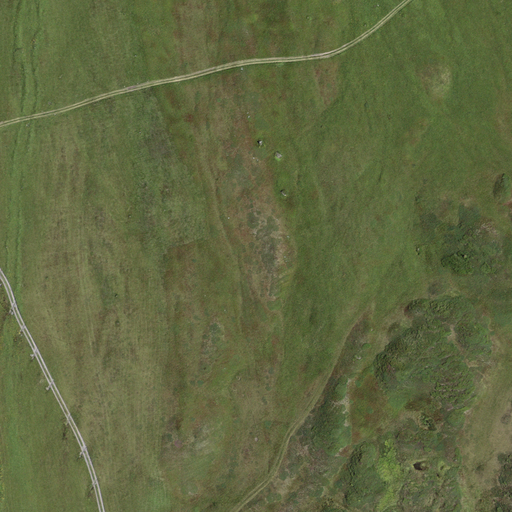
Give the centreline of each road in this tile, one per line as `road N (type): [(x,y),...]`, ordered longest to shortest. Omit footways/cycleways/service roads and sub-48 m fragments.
road 1 (track): [(0,124),(231,63),(331,52),(407,0)]
road 2 (track): [(101,511),(80,441),(0,272)]
road 3 (track): [(327,377),(274,470),(233,511)]
